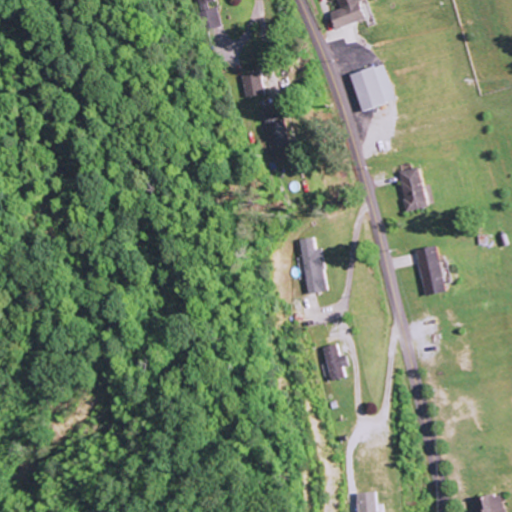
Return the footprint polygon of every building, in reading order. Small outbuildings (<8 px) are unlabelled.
[(194,12),(199,31),(219,26),(215,7),(194,12)] [(349,74),(361,111),(396,100),(384,63),(349,74)] [(264,95),(260,72),(240,75),(244,98),(264,95)] [(260,108),(270,156),(289,152),(278,104),(260,108)] [(427,206),(417,167),(397,172),(407,212),(427,206)] [(297,239),(305,294),(326,291),(320,248),(314,249),(312,237),(297,239)] [(415,250),(425,295),(445,291),(435,245),(415,250)] [(344,355),(338,357),(334,344),(319,347),(328,381),(343,377),(340,367),(347,366),(344,355)] [(351,494),(352,511),(382,511),(382,504),(375,505),(374,492),(351,494)] [(473,511),(503,511),(500,493),(479,497),(481,510),(473,511)]
